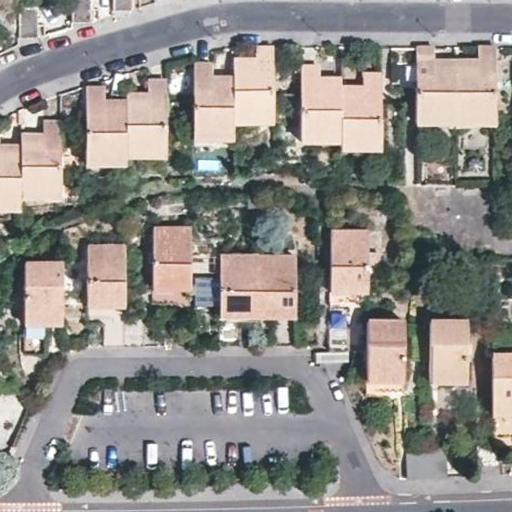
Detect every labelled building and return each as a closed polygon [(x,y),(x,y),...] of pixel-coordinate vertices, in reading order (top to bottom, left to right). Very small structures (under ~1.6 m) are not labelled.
[(73,0),(74,22),(93,22),(92,0),(73,0)] [(114,0),(114,9),(133,9),(132,0),(114,0)] [(21,6),(21,37),(39,36),(39,7),(21,6)] [(268,46),(256,46),(256,64),(235,63),(234,81),(234,120),(275,120),(275,46),(268,46)] [(436,46),(417,46),(417,91),(417,122),(418,122),(458,122),(458,66),(436,65),(436,57),(436,46)] [(487,47),(480,47),(480,59),(480,66),(458,66),(458,122),(498,123),(498,47),(487,47)] [(459,58),(436,57),(436,65),(458,66),(459,58)] [(459,58),(458,66),(480,66),(480,59),(459,58)] [(234,140),(234,120),(234,81),(214,82),(214,63),(194,63),(193,139),(234,140)] [(342,140),(342,93),(342,85),(322,85),(322,78),(323,66),(301,66),(301,140),(342,140)] [(363,93),(342,93),(342,140),(342,149),(381,149),(382,101),(382,75),(363,74),(363,85),(363,93)] [(173,155),(175,81),(175,80),(174,79),(157,79),(157,91),(157,95),(156,98),(136,98),(135,105),(134,155),(173,155)] [(342,84),(342,85),(342,93),(363,93),(363,85),(342,84)] [(134,162),(134,155),(135,105),(113,105),(113,97),(113,86),(95,86),(94,162),(134,162)] [(113,105),(135,105),(136,98),(113,97),(113,105)] [(65,195),(66,121),(49,120),(49,130),(49,138),(26,138),(26,145),(26,152),(25,195),(63,196),(65,195)] [(26,129),(26,138),(49,138),(49,130),(26,129)] [(0,209),(24,210),(25,195),(26,152),(3,151),(3,144),(3,134),(0,133),(0,209)] [(192,286),(191,227),(155,226),(154,286),(192,286)] [(367,290),(368,233),(367,231),(332,231),(331,291),(367,290)] [(114,347),(126,347),(126,316),(127,242),(89,243),(87,323),(105,323),(105,348),(114,347)] [(227,346),(241,346),(241,316),(259,315),(259,255),(220,254),(220,278),(220,295),(220,309),(219,346),(227,346)] [(281,345),(295,345),(295,256),(259,255),(259,315),(275,315),(275,345),(281,345)] [(63,322),(64,261),(28,261),(26,352),(46,352),(47,322),(63,322)] [(220,309),(220,295),(220,278),(195,278),(194,309),(220,309)] [(183,305),(183,293),(153,293),(153,305),(183,305)] [(126,347),(146,347),(147,316),(126,316),(126,347)] [(468,380),(467,320),(429,320),(429,380),(468,380)] [(347,350),(348,321),(329,321),(328,350),(347,350)] [(403,380),(404,321),(368,321),(366,321),(366,380),(403,380)] [(511,413),(511,353),(492,353),(493,413),(511,413)] [(499,445),(476,446),(477,466),(499,465),(499,445)] [(429,477),(447,476),(446,448),(428,449),(429,477)] [(409,478),(429,477),(428,449),(408,450),(409,478)]
